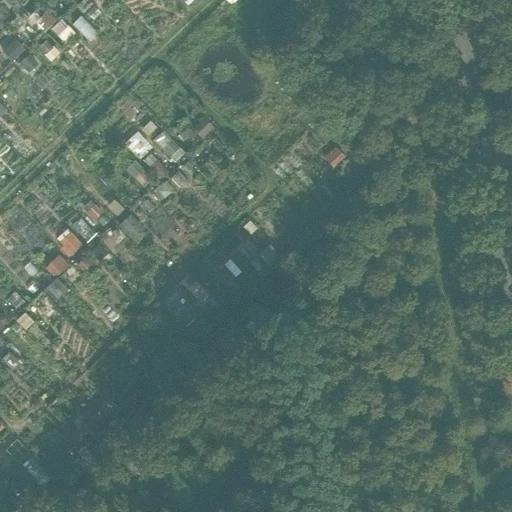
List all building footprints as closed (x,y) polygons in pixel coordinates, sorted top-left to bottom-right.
[(202,117),(191,127),(201,138),(212,127),(202,117)] [(164,129),(154,139),(175,162),(185,152),(164,129)] [(334,146),(322,157),(332,167),(343,157),(334,146)] [(73,229),(58,234),(64,254),(80,249),(73,229)] [(62,278),(73,267),(58,253),(44,266),(56,277),(44,289),(56,302),(71,287),(62,278)]
